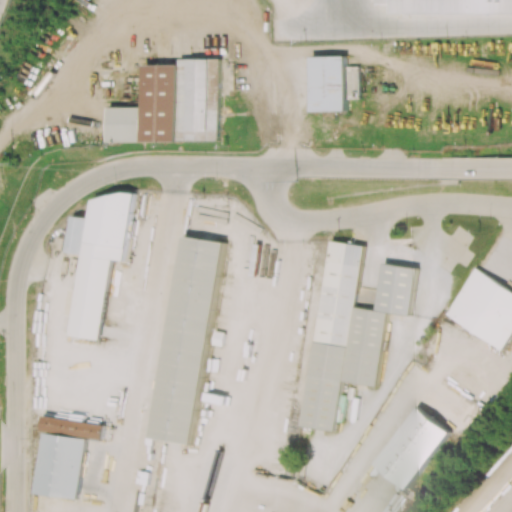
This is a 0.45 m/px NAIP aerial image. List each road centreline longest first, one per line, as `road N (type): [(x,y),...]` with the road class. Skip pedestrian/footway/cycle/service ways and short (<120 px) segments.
road 1 (residential): [(269,168),(107,169),(62,191),(24,252)]
road 2 (residential): [(511,207),(427,204),(293,222),(277,214),(269,168)]
road 3 (residential): [(24,252),(16,281),(13,511)]
road 4 (residential): [(269,168),(437,169)]
